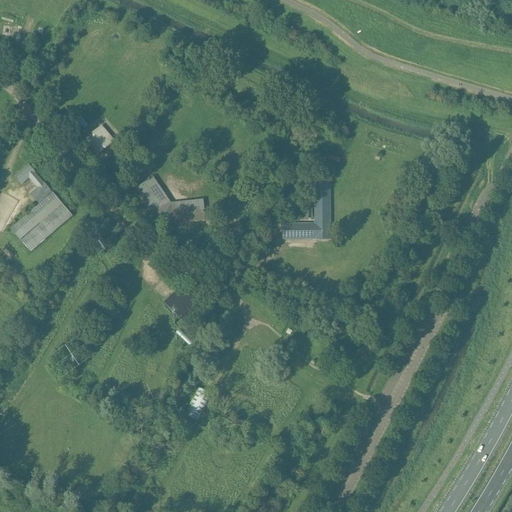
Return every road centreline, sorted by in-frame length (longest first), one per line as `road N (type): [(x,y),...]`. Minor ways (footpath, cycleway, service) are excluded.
road 1 (unclassified): [(0,81),(146,247),(226,288),(256,323)]
road 2 (unclassified): [(324,511),(432,304)]
road 3 (primary): [(511,399),(447,511)]
